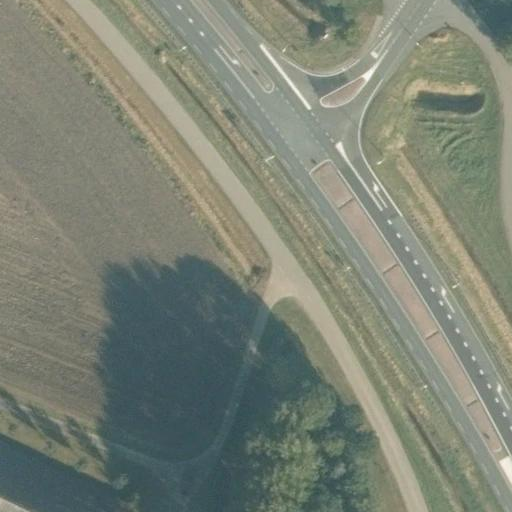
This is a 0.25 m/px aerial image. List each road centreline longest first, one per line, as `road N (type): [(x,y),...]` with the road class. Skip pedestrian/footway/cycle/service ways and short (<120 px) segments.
road 1 (unclassified): [(417,511),(350,363),(286,262),(79,0)]
road 2 (trunk): [(278,147),(363,264),(511,504)]
road 3 (trunk): [(511,448),(464,355),(320,135)]
road 4 (unclassified): [(511,221),(503,70),(473,27),(429,0)]
road 5 (trunk): [(163,0),(278,147)]
road 6 (secondary): [(320,135),(373,85),(417,0)]
road 7 (secondary): [(416,0),(370,58),(298,105)]
road 8 (trunk): [(298,105),(213,0)]
